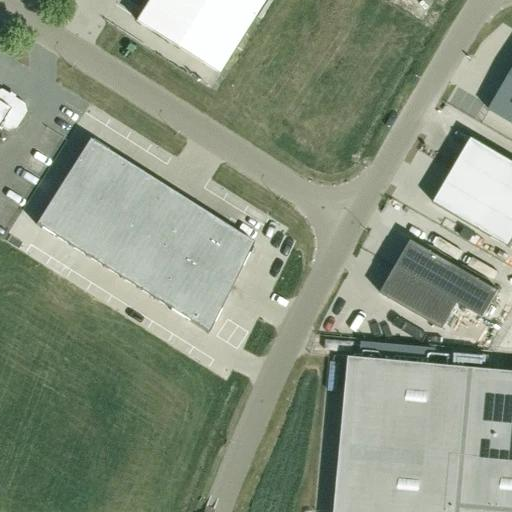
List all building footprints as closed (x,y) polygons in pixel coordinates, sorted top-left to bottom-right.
[(149,0),(137,19),(220,71),(264,0),(149,0)] [(511,69),(488,110),(511,124),(511,69)] [(0,126),(1,124),(10,130),(18,128),(29,111),(27,103),(3,88),(0,88),(0,126)] [(511,161),(472,138),(433,204),(509,248),(511,243),(511,161)] [(89,139),(35,225),(208,334),(254,243),(89,139)] [(499,292),(412,241),(381,295),(443,330),(458,304),(483,319),(499,292)] [(511,511),(511,372),(349,358),(335,511),(511,511)]
